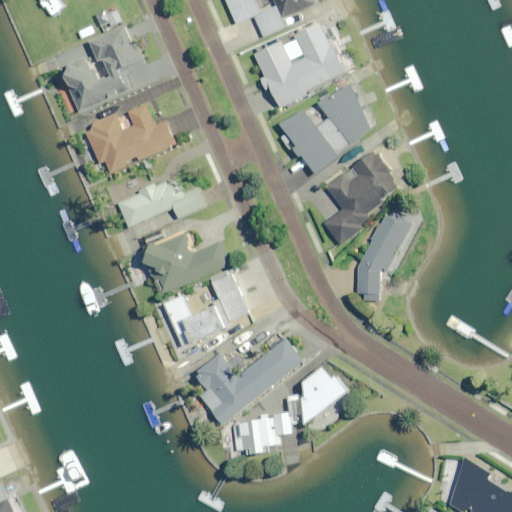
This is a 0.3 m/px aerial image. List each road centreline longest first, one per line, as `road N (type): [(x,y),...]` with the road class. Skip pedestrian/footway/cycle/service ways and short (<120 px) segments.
road 1 (residential): [(353,343),(317,327),(287,297),(224,157)]
road 2 (residential): [(259,143),(353,343)]
road 3 (residential): [(353,343),(511,443)]
road 4 (residential): [(224,157),(155,0)]
road 5 (residential): [(194,0),(259,143)]
